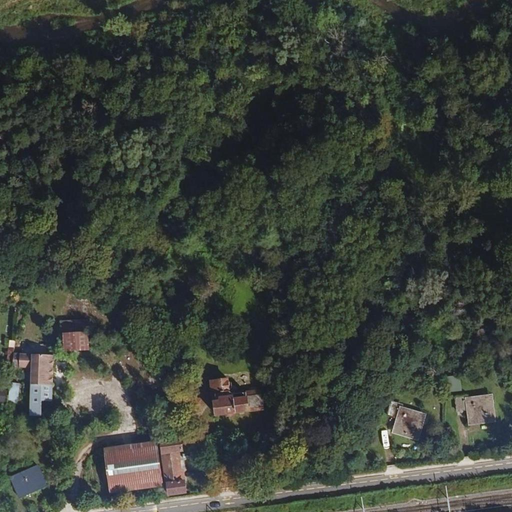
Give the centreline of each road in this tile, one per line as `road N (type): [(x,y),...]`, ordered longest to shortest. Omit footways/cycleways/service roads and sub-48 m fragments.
road 1 (tertiary): [(511,463),(153,511)]
road 2 (unknown): [(63,511),(96,390)]
